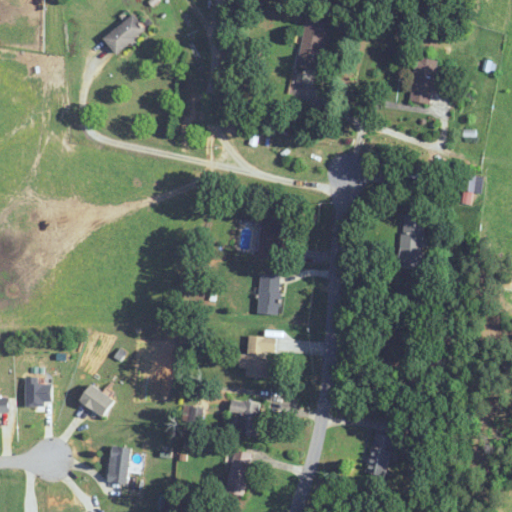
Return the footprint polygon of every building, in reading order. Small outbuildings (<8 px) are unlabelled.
[(105,40),(118,55),(147,30),(133,15),(105,40)] [(298,67),(319,71),(328,22),(307,18),(298,67)] [(433,104),(438,60),(416,58),(411,102),(433,104)] [(261,252),(281,252),(283,208),(262,208),(261,252)] [(427,215),(404,213),(398,266),(421,269),(427,215)] [(280,274),(259,274),(259,314),(280,314),(280,274)] [(247,376),(271,378),(272,361),(266,361),(266,352),(278,353),(279,337),(250,335),(248,354),(241,354),(240,367),(247,367),(247,376)] [(115,400),(93,383),(81,399),(103,416),(115,400)] [(0,417),(9,418),(9,398),(0,397),(0,417)] [(240,434),(258,436),(261,403),(232,400),(231,412),(242,413),(240,434)] [(367,472),(387,476),(395,436),(375,432),(367,472)] [(108,480),(127,483),(132,447),(113,445),(108,480)] [(228,494),(247,497),(252,452),(233,450),(228,494)]
